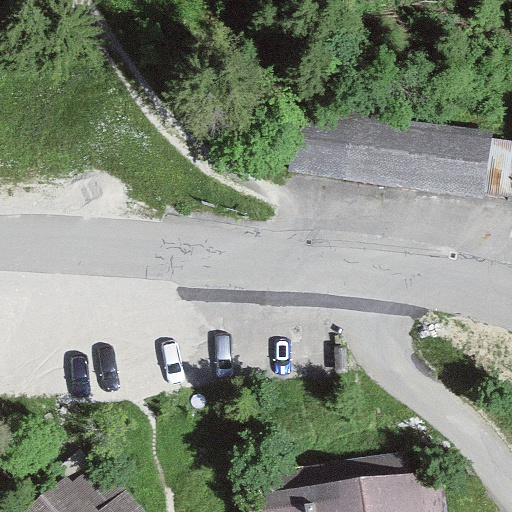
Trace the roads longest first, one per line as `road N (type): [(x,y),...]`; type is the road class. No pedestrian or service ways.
road 1 (unclassified): [(0,248),(350,268),(511,300)]
road 2 (track): [(350,268),(308,218),(185,141),(77,0)]
